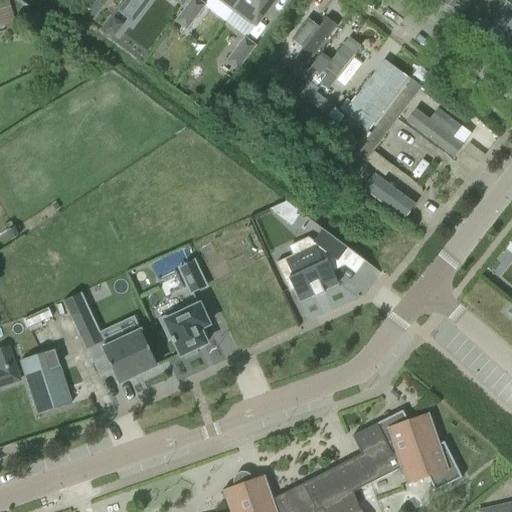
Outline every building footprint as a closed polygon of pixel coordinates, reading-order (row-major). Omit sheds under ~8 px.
[(137,0),(125,0),(119,11),(133,20),(143,4),(137,0)] [(191,0),(174,22),(187,31),(206,6),(197,0),(191,0)] [(221,0),(234,10),(241,0),(221,0)] [(275,0),(241,0),(234,10),(255,26),(275,0)] [(312,0),(302,15),(310,20),(324,0),(312,0)] [(511,20),(511,21),(509,19),(498,16),(496,19),(483,35),(511,56),(511,20)] [(114,19),(105,31),(110,35),(119,23),(114,19)] [(294,58),(306,67),(336,30),(324,21),(318,29),(305,20),(290,40),(301,48),(294,58)] [(225,63),(237,72),(256,47),(244,38),(225,63)] [(324,71),(335,79),(359,48),(348,39),(324,71)] [(293,91),(300,82),(281,67),(274,77),(293,91)] [(344,114),(368,132),(406,82),(395,73),(386,85),(373,75),(350,105),(344,114)] [(397,120),(411,101),(402,93),(387,113),(397,120)] [(335,108),(316,94),(309,103),(328,118),(333,110),(335,108)] [(333,110),(328,118),(338,125),(343,118),(333,110)] [(451,138),(460,127),(438,110),(429,121),(415,110),(405,123),(451,158),(461,145),(451,138)] [(367,132),(348,118),(341,128),(359,142),(367,132)] [(372,152),(386,133),(377,126),(363,145),(372,152)] [(401,173),(428,189),(438,173),(412,157),(401,173)] [(348,184),(362,165),(353,158),(339,177),(348,184)] [(361,189),(403,219),(415,203),(373,172),(361,189)] [(298,302),(313,295),(314,298),(324,293),(323,291),(337,284),(330,268),(335,261),(337,262),(347,249),(322,230),(312,243),(318,248),(313,253),(294,262),(292,256),(275,264),(289,292),(293,290),(298,302)] [(153,265),(159,277),(188,260),(181,249),(153,265)] [(193,262),(179,269),(191,294),(205,287),(193,262)] [(174,344),(180,356),(182,356),(184,360),(197,354),(195,349),(206,344),(199,330),(208,326),(197,302),(158,320),(168,342),(170,341),(172,345),(174,344)] [(70,316),(87,352),(104,344),(87,308),(70,316)] [(140,332),(102,350),(118,385),(156,367),(140,332)] [(71,405),(53,350),(20,361),(38,415),(71,405)] [(0,370),(0,387),(19,380),(14,366),(0,370)] [(359,511),(352,493),(400,469),(406,486),(428,478),(435,492),(461,479),(443,443),(439,445),(429,414),(407,422),(402,412),(367,429),(352,437),(361,455),(356,457),(312,480),(272,500),(264,476),(253,480),(251,478),(251,477),(250,476),(249,476),(249,475),(248,474),(247,474),(246,473),(245,473),(244,473),(243,473),(241,473),(240,473),(239,473),(238,474),(237,474),(236,475),(236,476),(235,476),(234,477),(234,478),(233,479),(233,480),(233,481),(232,482),(232,483),(233,485),(233,486),(233,487),(234,488),(222,492),(229,511),(361,511),(360,510),(359,511)] [(511,511),(511,503),(475,511),(511,511)]
